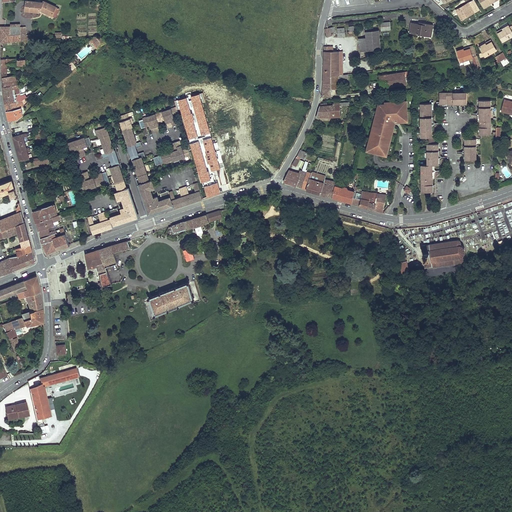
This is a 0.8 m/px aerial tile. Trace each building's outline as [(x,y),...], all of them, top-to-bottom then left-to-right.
[(27,0),(25,10),(39,12),(41,10),(52,15),(56,7),(44,1),(43,2),(27,0)] [(470,2),(457,10),(461,19),(472,13),(472,14),(476,12),(473,6),(470,2)] [(390,22),(380,23),(382,31),(390,30),(390,22)] [(420,24),(412,23),(410,32),(431,36),(433,25),(424,23),(423,25),(420,24)] [(1,34),(1,42),(34,39),(34,36),(26,37),(25,27),(20,27),(20,26),(2,26),(1,26),(1,34)] [(503,30),(498,33),(503,41),(511,36),(511,35),(510,32),(511,31),(511,27),(511,26),(509,27),(508,26),(503,29),(503,30)] [(334,27),(325,29),(328,37),(332,35),(331,32),(335,31),(334,27)] [(373,28),(365,29),(366,38),(379,36),(379,30),(373,31),(373,28)] [(366,38),(359,39),(360,51),(381,49),(379,36),(366,38)] [(97,47),(101,44),(95,38),(92,42),(97,47)] [(486,43),(480,46),(483,53),(485,52),(487,55),(496,50),(492,42),(486,45),(486,43)] [(327,47),(324,47),(324,76),(323,83),(331,83),(331,77),(338,76),(337,65),(336,52),(327,52),(327,47)] [(469,47),(457,51),(459,57),(458,58),(460,64),(463,63),(462,61),(472,58),(476,70),(481,68),(477,56),(476,56),(475,52),(471,53),(469,47)] [(1,58),(2,73),(7,72),(6,67),(8,67),(8,63),(25,63),(25,58),(1,58)] [(382,75),(384,86),(405,82),(404,76),(406,76),(406,71),(382,75)] [(2,77),(3,87),(19,84),(21,84),(31,78),(30,76),(20,81),(20,82),(18,83),(17,74),(7,76),(2,77)] [(331,83),(323,83),(322,96),(331,96),(331,89),(339,88),(338,80),(338,76),(331,77),(331,83)] [(19,84),(3,87),(3,96),(13,94),(20,93),(19,84)] [(13,94),(3,96),(5,103),(19,101),(22,101),(31,94),(30,92),(21,96),(14,97),(13,94)] [(443,93),(440,93),(440,104),(467,103),(467,93),(463,93),(463,94),(457,94),(457,93),(450,93),(450,94),(443,95),(443,93)] [(490,100),(480,100),(480,134),(491,134),(491,131),(490,130),(490,124),(491,124),(491,117),(490,117),(489,111),(491,111),(491,104),(489,104),(490,100)] [(19,101),(5,103),(7,110),(20,107),(19,101)] [(388,102),(388,103),(385,103),(379,104),(378,108),(379,109),(379,111),(377,111),(376,117),(377,117),(376,120),(375,119),(375,120),(374,126),(375,126),(374,128),(373,128),(371,134),(373,135),(372,137),(371,137),(368,147),(370,148),(370,151),(384,154),(384,151),(387,152),(389,141),(388,141),(389,139),(390,139),(392,133),(391,132),(391,130),(392,130),(394,124),(391,123),(392,119),(397,118),(397,121),(405,120),(405,118),(408,118),(407,103),(404,104),(404,101),(397,101),(397,102),(397,103),(394,103),(394,102),(388,102)] [(321,106),(320,106),(317,115),(326,114),(327,117),(340,116),(340,105),(349,105),(349,103),(333,104),(333,105),(327,105),(321,106)] [(432,104),(421,104),(421,108),(422,108),(422,114),(421,114),(421,121),(422,121),(422,128),(421,128),(421,135),(422,135),(422,138),(427,138),(432,138),(432,104)] [(20,107),(7,110),(9,121),(16,119),(18,119),(22,115),(21,107),(20,107)] [(144,119),(140,121),(142,128),(151,125),(152,125),(152,126),(151,126),(153,133),(161,130),(159,124),(157,124),(157,123),(159,122),(166,120),(168,119),(168,121),(167,121),(169,128),(173,127),(173,126),(172,124),(176,123),(174,115),(179,114),(177,107),(143,118),(144,119)] [(127,113),(120,116),(122,121),(121,122),(129,146),(130,146),(131,150),(142,146),(141,142),(137,143),(132,127),(133,127),(132,123),(134,123),(132,118),(129,119),(127,113)] [(104,122),(97,124),(98,129),(96,130),(97,135),(99,134),(100,138),(101,137),(106,153),(103,154),(104,158),(115,155),(114,151),(115,151),(107,126),(106,127),(104,122)] [(25,132),(13,135),(20,161),(39,157),(47,156),(47,154),(40,155),(40,153),(35,154),(35,152),(31,153),(25,132)] [(85,137),(69,143),(72,151),(76,150),(77,149),(78,150),(76,151),(78,158),(86,155),(84,148),(83,149),(82,148),(84,147),(92,144),(89,137),(86,138),(85,137)] [(475,138),(466,139),(466,159),(476,159),(476,155),(475,155),(475,148),(476,148),(476,142),(475,142),(475,138)] [(162,155),(154,158),(156,165),(164,163),(165,164),(191,155),(189,149),(183,151),(181,143),(177,144),(176,142),(172,143),(174,150),(176,150),(176,151),(175,151),(171,152),(170,151),(161,154),(162,155)] [(434,144),(429,144),(429,151),(427,151),(427,155),(429,155),(429,161),(428,161),(428,165),(421,165),(421,168),(423,168),(423,175),(421,175),(422,182),(423,182),(423,188),(422,188),(422,192),(433,192),(432,165),(439,164),(438,144),(434,144)] [(209,147),(199,150),(209,185),(206,186),(209,196),(220,192),(209,147)] [(301,149),(296,158),(298,159),(300,157),(304,159),(307,152),(301,149)] [(144,152),(133,155),(135,159),(133,160),(141,184),(144,191),(142,192),(147,207),(153,205),(154,204),(149,189),(150,189),(150,188),(151,188),(152,189),(155,188),(152,180),(150,181),(142,157),(145,156),(144,152)] [(257,152),(247,155),(250,166),(261,162),(257,152)] [(250,166),(227,172),(232,189),(266,179),(264,171),(271,169),(269,160),(261,162),(250,166)] [(117,161),(110,163),(119,191),(116,192),(118,200),(122,199),(121,197),(123,197),(123,198),(124,198),(129,212),(136,210),(131,195),(129,196),(127,188),(119,164),(118,165),(117,161)] [(303,168),(302,171),(307,172),(302,188),(306,189),(310,178),(312,173),(310,173),(307,172),(307,170),(305,170),(305,169),(303,168)] [(289,170),(284,181),(297,186),(300,173),(289,170)] [(83,184),(77,185),(79,189),(79,190),(79,192),(105,183),(106,186),(111,185),(106,172),(93,176),(94,178),(90,179),(89,180),(88,178),(90,178),(87,171),(83,173),(84,173),(84,175),(80,176),(83,184)] [(300,173),(297,186),(302,188),(307,172),(302,171),(301,171),(300,173)] [(324,182),(310,178),(306,189),(306,190),(325,196),(332,198),(335,185),(336,182),(330,180),(325,179),(324,182)] [(13,180),(0,184),(0,195),(11,192),(13,196),(14,197),(16,198),(17,199),(18,199),(13,180)] [(163,201),(156,203),(157,206),(158,211),(173,206),(174,207),(176,206),(177,208),(186,205),(186,203),(190,202),(191,203),(200,200),(200,199),(203,198),(199,183),(193,185),(196,192),(190,194),(187,187),(180,189),(182,197),(176,199),(173,191),(169,192),(168,191),(161,194),(163,199),(163,201)] [(342,188),(335,185),(332,198),(351,203),(353,197),(353,196),(354,192),(354,191),(348,190),(347,187),(345,186),(342,188)] [(154,204),(153,205),(154,205),(156,206),(157,206),(156,203),(163,201),(163,199),(157,201),(156,199),(155,200),(154,200),(151,189),(150,189),(149,189),(154,204)] [(355,198),(353,197),(351,203),(374,210),(383,212),(384,202),(386,194),(378,193),(362,190),(360,196),(358,195),(358,197),(356,196),(355,198)] [(119,214),(120,215),(127,213),(127,216),(128,216),(130,213),(129,212),(124,198),(123,198),(126,209),(124,210),(124,211),(125,212),(119,214)] [(0,231),(3,231),(8,228),(24,222),(19,203),(18,203),(18,204),(17,207),(16,208),(18,213),(0,219),(0,231)] [(42,208),(33,210),(36,222),(58,215),(55,204),(42,208)] [(153,205),(147,207),(149,214),(158,211),(157,206),(156,206),(155,208),(156,208),(156,209),(155,210),(154,211),(153,211),(152,211),(152,210),(151,209),(151,208),(152,207),(153,207),(154,205),(153,205)] [(92,216),(88,217),(92,232),(95,231),(95,232),(105,229),(104,228),(107,227),(109,226),(110,228),(114,226),(114,225),(129,220),(127,216),(127,213),(120,215),(119,214),(117,208),(109,210),(112,218),(108,219),(106,211),(98,214),(101,222),(94,224),(92,216)] [(136,210),(129,212),(130,213),(131,214),(132,214),(133,214),(134,215),(134,216),(133,217),(133,218),(132,218),(131,218),(130,217),(130,216),(128,216),(127,216),(129,220),(138,217),(136,210)] [(222,210),(172,226),(174,232),(178,231),(194,227),(202,225),(202,224),(218,219),(217,216),(220,215),(224,214),(222,210)] [(58,215),(36,222),(39,230),(49,227),(54,225),(53,221),(62,219),(61,214),(58,215)] [(24,222),(8,228),(11,235),(20,232),(21,240),(29,238),(24,222)] [(49,227),(39,230),(41,238),(52,234),(56,232),(56,230),(55,229),(50,231),(49,227)] [(8,228),(3,231),(5,237),(11,235),(8,228)] [(52,234),(41,238),(42,243),(43,243),(47,253),(57,249),(57,250),(70,245),(69,244),(66,233),(53,238),(52,234)] [(29,238),(21,240),(23,247),(31,244),(29,238)] [(128,240),(101,249),(107,266),(118,262),(115,252),(127,248),(130,247),(128,240)] [(458,240),(422,245),(423,252),(423,253),(424,259),(426,267),(458,262),(461,261),(463,260),(463,257),(463,256),(464,255),(465,252),(465,249),(464,246),(462,245),(461,245),(461,242),(460,240),(458,240)] [(23,247),(16,248),(19,255),(32,251),(31,244),(23,247)] [(187,261),(195,258),(191,247),(183,250),(187,261)] [(101,249),(86,254),(89,268),(95,266),(99,278),(101,278),(100,273),(108,270),(107,266),(101,249)] [(0,275),(1,275),(0,271),(3,270),(4,274),(35,261),(32,251),(19,255),(6,259),(5,259),(0,261),(0,275)] [(406,257),(400,258),(403,272),(409,271),(409,269),(406,257)] [(108,270),(100,273),(101,278),(102,282),(103,285),(113,283),(108,270)] [(36,275),(24,280),(27,288),(16,293),(19,298),(26,295),(40,291),(36,275)] [(24,280),(0,290),(0,299),(16,293),(27,288),(24,280)] [(161,294),(143,300),(151,321),(156,317),(155,315),(169,310),(179,305),(193,300),(200,299),(194,281),(177,288),(176,287),(161,293),(161,294)] [(40,291),(26,295),(31,310),(42,307),(40,291)] [(3,324),(2,324),(12,346),(15,353),(17,352),(16,349),(12,340),(11,337),(16,335),(14,329),(26,325),(43,321),(42,307),(31,310),(29,310),(29,311),(22,314),(23,316),(3,324)] [(65,344),(57,345),(58,354),(66,353),(65,344)] [(40,374),(28,380),(28,382),(36,418),(51,415),(44,385),(53,383),(54,384),(66,382),(66,374),(62,374),(52,375),(41,378),(40,374)] [(26,402),(6,406),(9,419),(29,414),(29,412),(28,408),(26,402)] [(51,415),(36,418),(38,424),(52,420),(51,415)]
